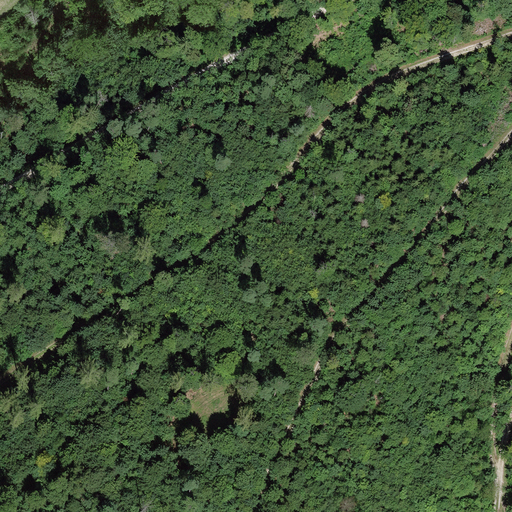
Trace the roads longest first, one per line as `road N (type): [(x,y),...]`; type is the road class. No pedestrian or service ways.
road 1 (track): [(0,382),(237,220),(378,86),(511,38)]
road 2 (track): [(253,511),(328,346),(511,133)]
road 3 (track): [(356,0),(196,76),(0,190)]
road 4 (track): [(511,327),(492,433),(507,511)]
